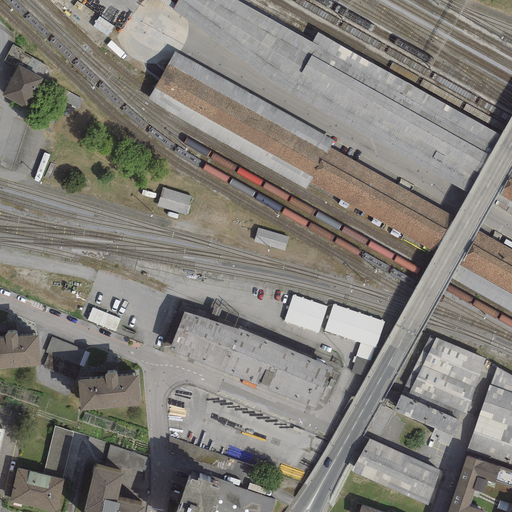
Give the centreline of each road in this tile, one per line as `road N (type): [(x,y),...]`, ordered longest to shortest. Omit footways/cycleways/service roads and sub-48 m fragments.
road 1 (secondary): [(511,138),(317,488)]
road 2 (residential): [(155,511),(160,460),(151,360),(0,299)]
